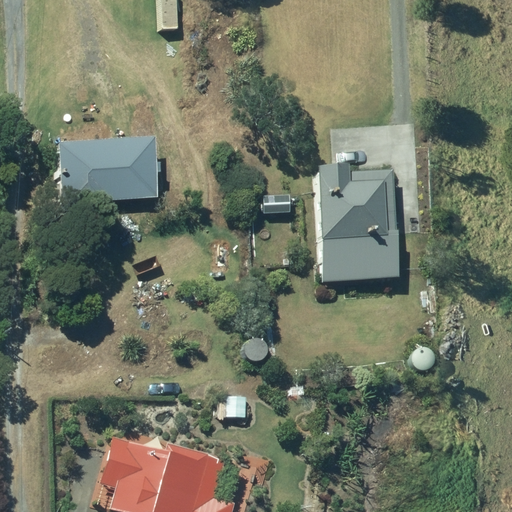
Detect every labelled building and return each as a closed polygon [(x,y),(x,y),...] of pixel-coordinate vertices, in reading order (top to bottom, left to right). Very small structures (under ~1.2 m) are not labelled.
[(330,130),(330,146),(368,146),(369,131),(330,130)] [(153,133),(52,132),(51,189),(60,189),(60,205),(108,206),(108,196),(153,196),(153,133)] [(341,152),(307,155),(317,255),(359,250),(361,268),(397,264),(386,162),(343,167),(341,152)] [(113,285),(114,344),(164,343),(163,284),(113,285)] [(90,503),(125,511),(239,511),(226,508),(229,496),(216,493),(218,487),(206,484),(213,455),(109,429),(90,503)]
